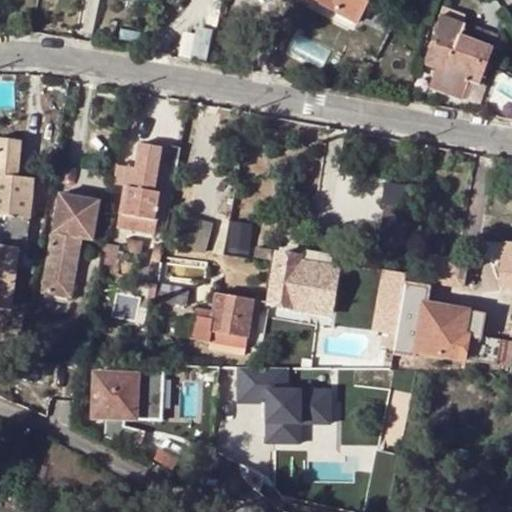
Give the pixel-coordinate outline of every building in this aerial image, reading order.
[(313,0),(355,22),(366,0),(313,0)] [(466,25),(442,16),(424,63),(437,68),(429,89),(463,100),(470,81),(480,85),(493,50),(461,38),(466,25)] [(498,38),(466,25),(461,38),(493,50),(498,38)] [(0,139),(0,216),(6,217),(5,226),(0,225),(0,301),(13,303),(19,244),(28,245),(34,180),(19,178),(23,142),(0,139)] [(151,236),(160,194),(152,192),(160,148),(138,144),(134,169),(125,167),(115,228),(151,236)] [(383,241),(407,241),(408,182),(384,182),(383,241)] [(60,194),(53,234),(43,294),(72,299),(81,240),(93,242),(100,201),(60,194)] [(213,225),(186,221),(181,246),(209,251),(213,225)] [(500,286),(511,285),(511,239),(501,239),(500,286)] [(158,261),(161,245),(154,243),(151,260),(158,261)] [(102,249),(98,274),(114,277),(118,252),(102,249)] [(301,262),(333,268),(334,259),(330,255),(308,251),(303,254),(302,257),(301,262)] [(339,269),(333,268),(301,262),(302,257),(277,253),(268,302),(332,314),(339,269)] [(145,299),(155,301),(157,283),(147,282),(145,299)] [(157,283),(155,301),(186,306),(187,300),(196,302),(198,290),(157,283)] [(198,290),(196,302),(215,305),(217,293),(198,290)] [(254,300),(217,293),(215,305),(213,318),(198,316),(194,338),(246,346),(254,300)] [(389,363),(389,365),(413,369),(416,353),(476,363),(480,336),(484,315),(400,301),(391,355),(389,363)] [(500,340),(480,336),(476,363),(496,366),(500,340)] [(511,350),(511,341),(500,340),(496,366),(509,369),(511,350)] [(140,366),(140,377),(94,375),(93,420),(106,420),(105,441),(136,450),(141,433),(125,428),(118,428),(119,421),(125,421),(162,422),(164,366),(140,366)] [(287,368),(238,367),(237,402),(267,403),(266,443),(300,443),(301,424),(329,424),(330,391),(287,390),(287,368)] [(146,434),(141,433),(136,450),(141,451),(146,434)] [(395,511),(406,453),(377,448),(365,511),(395,511)] [(441,502),(452,480),(437,473),(427,495),(441,502)]
